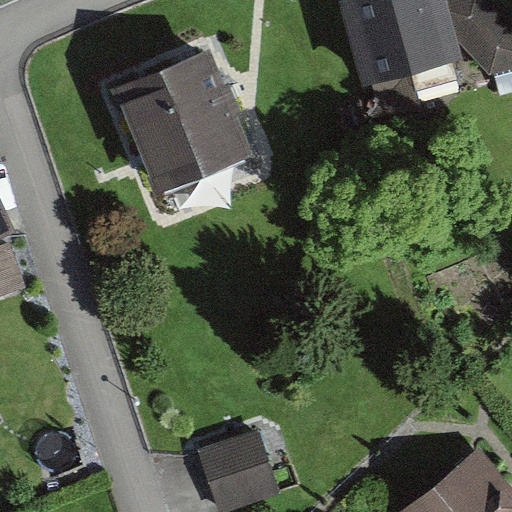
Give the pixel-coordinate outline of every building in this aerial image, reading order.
[(434,0),(331,0),(344,79),(444,63),(434,0)] [(205,47),(119,83),(162,187),(248,151),(205,47)] [(6,245),(0,247),(0,298),(21,292),(6,245)] [(261,432),(203,451),(222,510),(225,509),(281,491),(261,432)] [(511,511),(511,476),(481,441),(390,509),(391,511),(511,511)]
